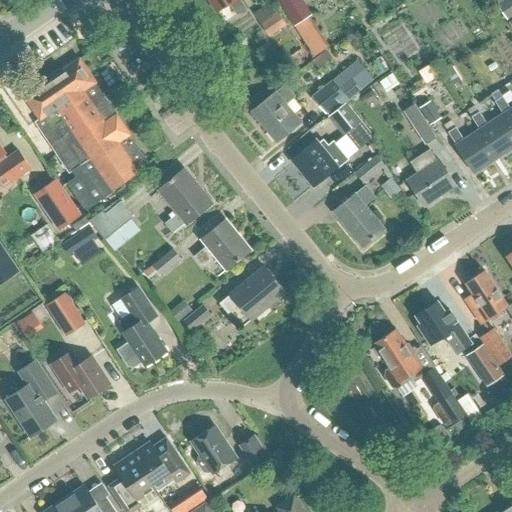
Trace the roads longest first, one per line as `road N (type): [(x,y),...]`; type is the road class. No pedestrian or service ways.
road 1 (residential): [(347,285),(318,265),(205,123),(123,0)]
road 2 (residential): [(277,404),(219,388),(136,405),(0,497)]
road 3 (residential): [(511,201),(390,280),(347,285)]
road 4 (residential): [(418,507),(277,404)]
road 5 (residential): [(277,404),(347,285)]
